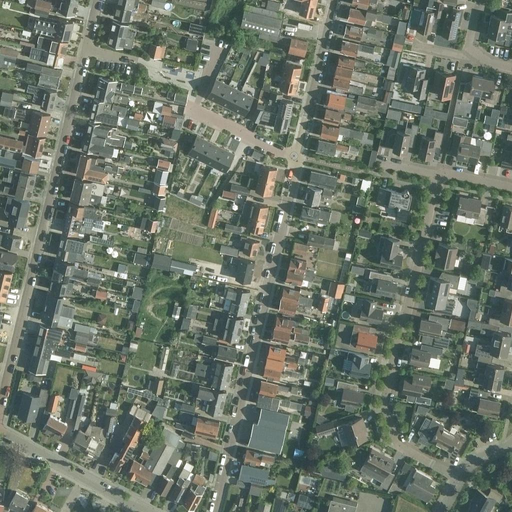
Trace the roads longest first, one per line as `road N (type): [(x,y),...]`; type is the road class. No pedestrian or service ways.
road 1 (residential): [(0,407),(85,49)]
road 2 (residential): [(215,511),(298,157)]
road 3 (residential): [(437,174),(386,401),(387,427),(413,457),(459,474)]
road 4 (tertiary): [(148,511),(0,432)]
road 5 (residential): [(298,157),(335,0)]
road 6 (unclassified): [(298,157),(187,108)]
